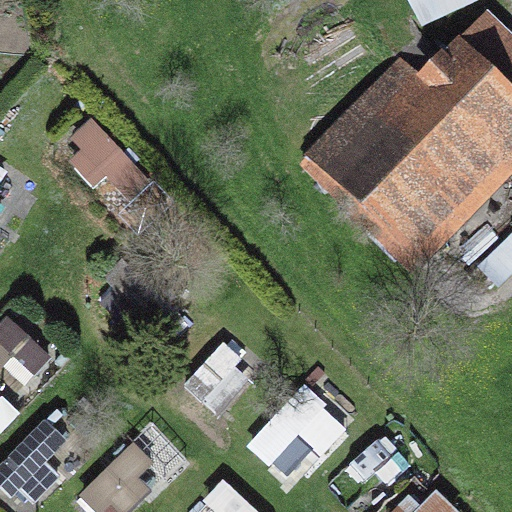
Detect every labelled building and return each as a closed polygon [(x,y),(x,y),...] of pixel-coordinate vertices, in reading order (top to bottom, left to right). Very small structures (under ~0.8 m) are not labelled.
[(307,162),(417,274),(511,181),(511,67),(484,39),(428,94),(403,69),(307,162)] [(97,115),(64,142),(127,217),(159,190),(97,115)] [(0,321),(0,378),(16,393),(55,349),(11,310),(0,321)] [(217,413),(257,369),(225,341),(185,385),(217,413)] [(305,421),(282,403),(249,446),(299,484),(346,422),(320,402),(305,421)] [(0,491),(22,511),(28,511),(83,452),(45,418),(0,468),(0,491)] [(101,511),(134,511),(192,458),(156,420),(81,491),(101,511)] [(261,511),(227,479),(196,511),(261,511)] [(462,511),(442,489),(416,511),(462,511)]
